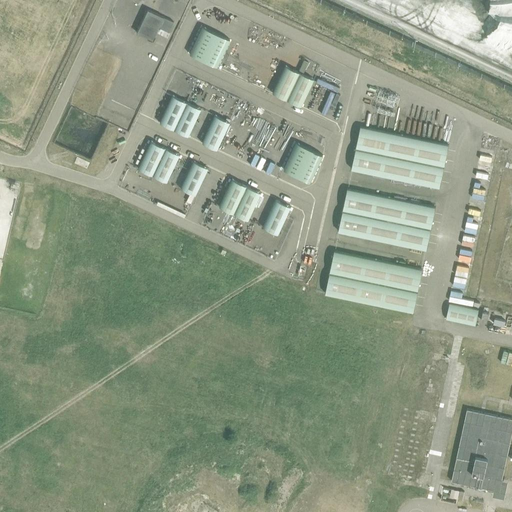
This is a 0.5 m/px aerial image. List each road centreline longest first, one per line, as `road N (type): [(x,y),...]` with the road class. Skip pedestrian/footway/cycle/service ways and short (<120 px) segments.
road 1 (unknown): [(472,122),(427,305),(440,321),(511,340)]
road 2 (unknown): [(103,184),(271,253),(290,245),(313,199)]
road 3 (unknown): [(140,124),(313,199)]
road 4 (unknown): [(176,57),(339,138)]
